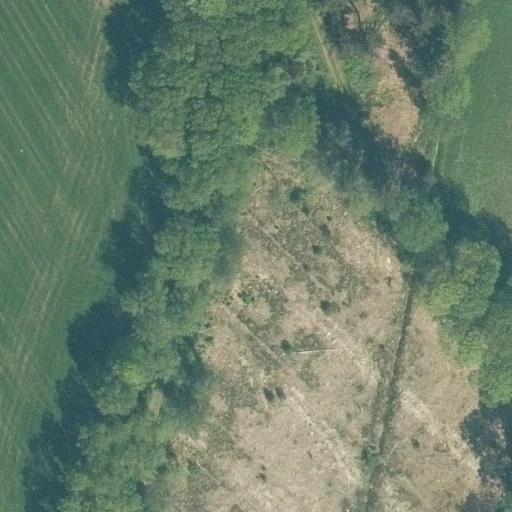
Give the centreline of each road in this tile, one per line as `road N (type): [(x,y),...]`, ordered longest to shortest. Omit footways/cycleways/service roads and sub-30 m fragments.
road 1 (track): [(307,0),(387,203)]
road 2 (track): [(387,203),(511,332)]
road 3 (track): [(387,203),(297,131),(247,121)]
